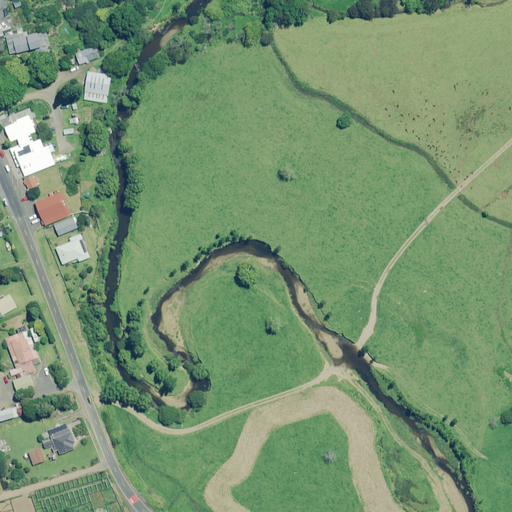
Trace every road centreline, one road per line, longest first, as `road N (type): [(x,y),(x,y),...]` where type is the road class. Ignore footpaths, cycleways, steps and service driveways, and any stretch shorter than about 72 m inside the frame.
road 1 (track): [(86,395),(157,428),(185,432),(314,382),(365,338),(396,258),(511,143)]
road 2 (tertiary): [(0,170),(104,447),(145,511)]
road 3 (track): [(0,111),(79,75),(122,36)]
